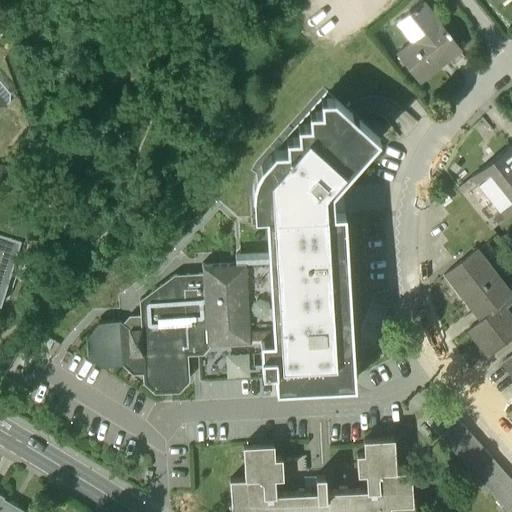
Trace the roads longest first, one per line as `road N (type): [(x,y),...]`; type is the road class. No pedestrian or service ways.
road 1 (residential): [(511,441),(430,346),(405,251),(408,218),(434,149),(465,105),(511,66)]
road 2 (secondary): [(0,432),(130,511)]
